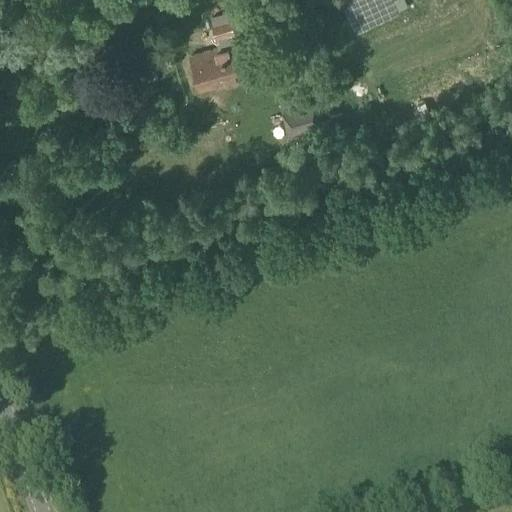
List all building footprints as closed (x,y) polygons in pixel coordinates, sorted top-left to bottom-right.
[(344,0),(347,15),(378,9),(376,0),(344,0)] [(403,0),(393,0),(399,10),(407,6),(403,0)] [(221,88),(244,81),(232,44),(234,43),(232,38),(236,36),(232,21),(211,27),(217,49),(190,58),(191,63),(200,89),(219,83),(221,88)] [(293,153),(313,147),(308,131),(323,127),(316,103),(281,113),(288,136),(293,153)] [(335,129),(334,126),(316,132),(324,155),(349,148),(342,127),(335,129)]
